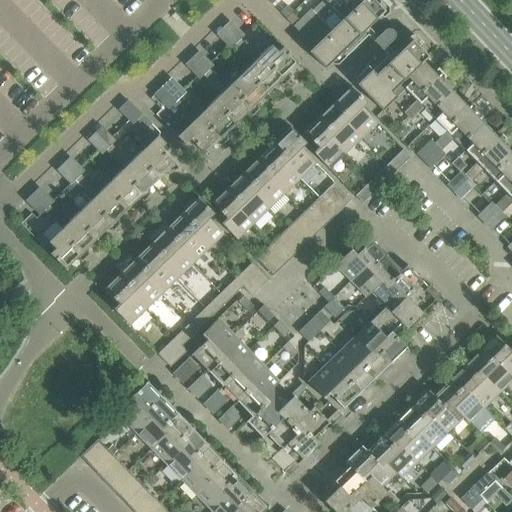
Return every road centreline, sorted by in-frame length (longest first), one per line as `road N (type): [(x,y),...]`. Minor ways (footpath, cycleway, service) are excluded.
road 1 (residential): [(292,496),(416,363),(479,314),(430,263),(356,213),(266,301)]
road 2 (residential): [(2,202),(131,85),(148,87),(242,0)]
road 3 (residential): [(292,496),(272,487),(142,361)]
road 4 (residential): [(511,287),(501,258),(410,163)]
